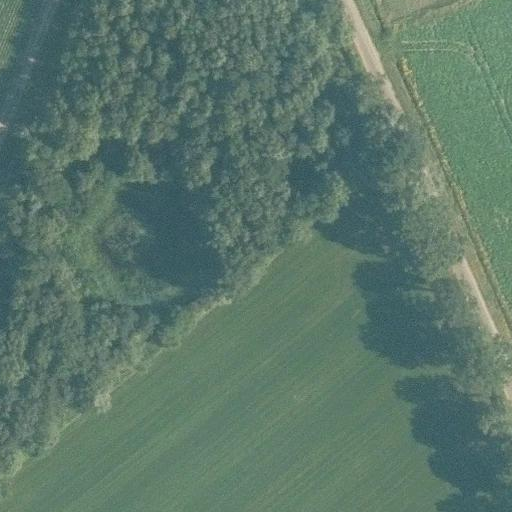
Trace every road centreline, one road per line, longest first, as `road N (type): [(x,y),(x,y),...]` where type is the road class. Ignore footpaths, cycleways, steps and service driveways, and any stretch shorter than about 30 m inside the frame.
road 1 (unclassified): [(511,373),(347,0)]
road 2 (track): [(0,124),(49,0)]
